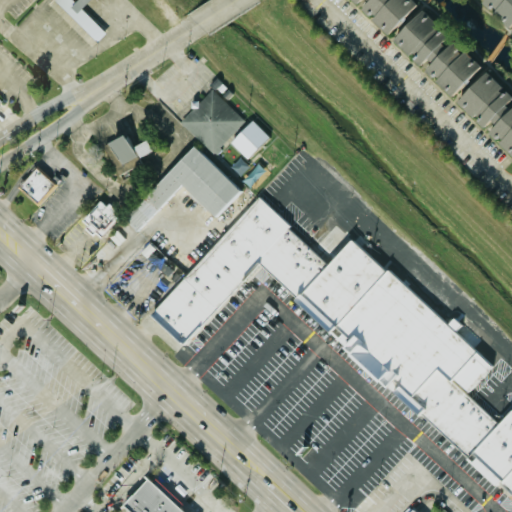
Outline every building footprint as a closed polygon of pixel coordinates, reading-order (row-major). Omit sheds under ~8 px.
[(90,11),(100,0),(84,0),(82,3),(78,0),(59,0),(102,42),(111,33),(90,11)] [(416,6),(410,0),(349,0),(388,36),(416,6)] [(511,21),(511,0),(477,0),(506,27),(511,21)] [(388,40),(452,98),(479,69),(449,41),(448,41),(415,11),(388,40)] [(511,99),(511,100),(483,71),(453,100),(511,160),(511,99)] [(250,121),(216,90),(185,123),(218,155),(250,121)] [(254,160),(276,136),(259,120),(237,144),(254,160)] [(142,145),(138,136),(112,146),(124,175),(130,172),(127,165),(159,151),(154,140),(142,145)] [(142,233),(188,187),(221,219),(248,191),(202,146),(129,220),(142,233)] [(61,184),(42,166),(24,186),(44,203),(61,184)] [(268,260),(278,278),(511,486),(511,419),(506,423),(473,394),(493,372),(501,368),(495,359),(501,352),(474,328),(469,318),(461,311),(449,318),(362,240),(337,267),(329,260),(333,255),(321,245),(319,246),(264,197),(156,317),(181,339),(185,337),(193,344),(212,322),(215,320),(268,260)] [(106,240),(126,217),(108,200),(87,223),(106,240)]
